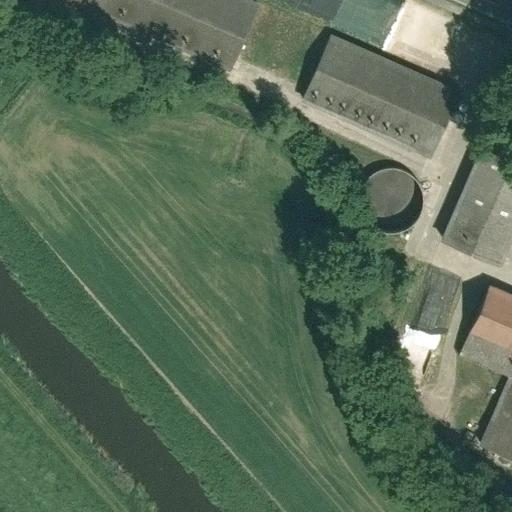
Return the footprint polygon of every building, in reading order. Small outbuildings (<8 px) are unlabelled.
[(260,2),(253,0),(70,0),(232,68),(260,2)] [(459,94),(330,35),(299,102),(429,160),(459,94)] [(511,139),(488,129),(438,240),(497,267),(511,233),(511,139)] [(405,227),(414,220),(420,211),(423,200),(422,190),(418,180),(411,172),(402,167),(392,164),(382,165),(372,170),(364,177),(358,187),(356,198),(358,209),(364,219),(373,226),(383,230),(394,231),(405,227)] [(511,295),(489,286),(462,350),(511,371),(511,386),(487,445),(511,455),(511,295)]
